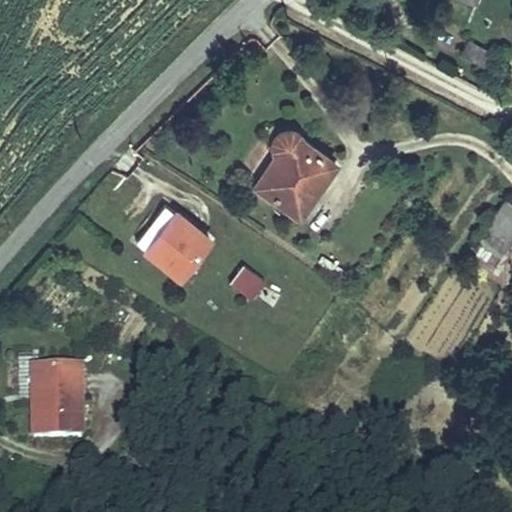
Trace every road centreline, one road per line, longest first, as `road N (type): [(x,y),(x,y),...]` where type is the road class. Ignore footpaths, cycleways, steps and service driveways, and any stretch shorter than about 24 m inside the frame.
road 1 (unclassified): [(250,0),(0,257)]
road 2 (unknown): [(336,0),(511,108)]
